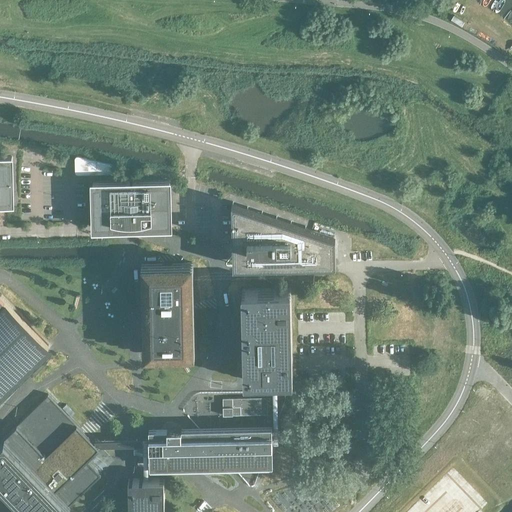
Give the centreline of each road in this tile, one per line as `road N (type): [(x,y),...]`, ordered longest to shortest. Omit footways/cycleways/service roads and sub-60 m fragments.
road 1 (tertiary): [(444,252),(396,209),(328,181),(192,138),(0,97)]
road 2 (tertiary): [(358,511),(444,422),(464,387),(471,313),(444,252)]
road 3 (residential): [(216,270),(425,264),(444,252)]
road 4 (unclassified): [(299,0),(417,15),(511,66)]
road 5 (residential): [(127,230),(132,261),(68,332)]
road 6 (residential): [(87,511),(122,462),(127,400)]
